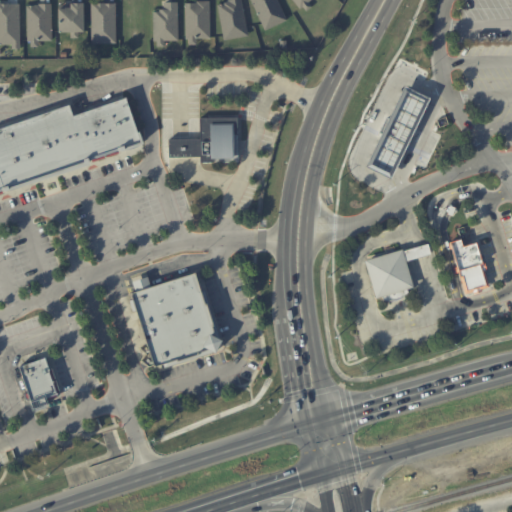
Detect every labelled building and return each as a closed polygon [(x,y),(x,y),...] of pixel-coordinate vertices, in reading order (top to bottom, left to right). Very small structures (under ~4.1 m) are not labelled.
[(248,35),(241,0),(227,0),(217,2),(224,40),(248,35)] [(250,0),(264,30),(287,20),(277,0),(250,0)] [(312,0),(293,0),(301,9),(312,0)] [(153,42),(163,42),(163,40),(178,40),(177,1),(164,2),(164,10),(152,11),(153,42)] [(210,38),(209,1),(185,2),(186,44),(197,44),(197,38),(210,38)] [(19,3),(0,3),(0,43),(12,44),(12,49),(20,49),(19,3)] [(116,43),(116,3),(91,3),(91,43),(116,43)] [(51,4),(27,4),(28,46),(38,46),(37,41),(52,40),(51,4)] [(59,4),(58,33),(84,34),(84,4),(59,4)] [(380,166),(393,170),(421,77),(408,73),(380,166)] [(104,104),(124,98),(138,142),(119,148),(104,104)] [(84,160),(58,169),(39,112),(65,104),(69,116),(84,160)] [(104,104),(88,110),(103,154),(119,148),(104,104)] [(84,160),(103,154),(88,110),(69,116),(84,160)] [(39,112),(16,120),(35,176),(58,169),(39,112)] [(16,120),(0,125),(0,178),(3,187),(35,176),(16,120)] [(230,122),(231,157),(207,157),(207,122),(230,122)] [(446,242),(462,295),(491,289),(474,233),(446,242)] [(399,249),(411,286),(374,295),(365,259),(399,249)] [(129,292),(198,271),(221,344),(152,366),(129,292)] [(32,360),(42,356),(55,393),(43,397),(32,360)] [(17,365),(32,360),(43,397),(44,400),(45,403),(32,408),(17,365)]
